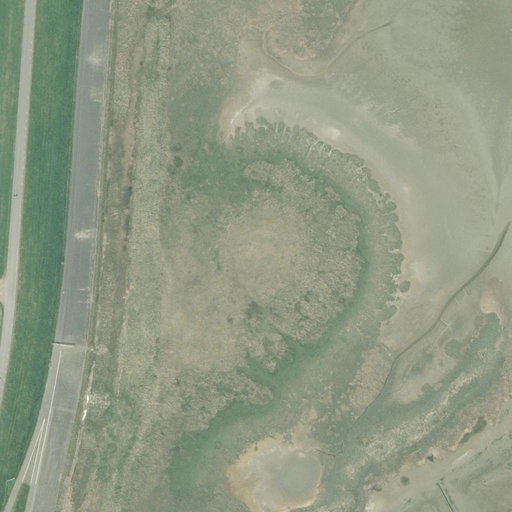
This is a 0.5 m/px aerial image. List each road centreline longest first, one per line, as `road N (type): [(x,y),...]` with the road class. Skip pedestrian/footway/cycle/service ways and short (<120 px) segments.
road 1 (track): [(87,0),(65,299),(45,415)]
road 2 (unclassified): [(0,378),(29,0)]
